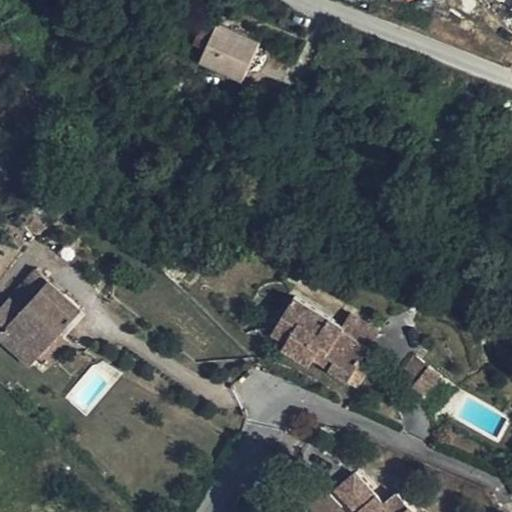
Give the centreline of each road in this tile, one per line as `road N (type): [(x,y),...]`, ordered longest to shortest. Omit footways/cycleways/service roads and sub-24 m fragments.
road 1 (residential): [(511,95),(297,0)]
road 2 (residential): [(211,511),(273,401)]
